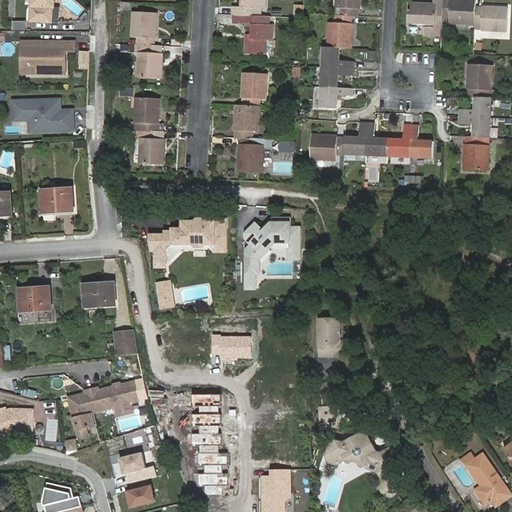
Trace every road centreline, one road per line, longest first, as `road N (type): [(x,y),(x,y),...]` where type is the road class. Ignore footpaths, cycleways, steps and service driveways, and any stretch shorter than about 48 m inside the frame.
road 1 (residential): [(111,236),(130,244),(161,371),(236,379),(241,388),(239,511)]
road 2 (residential): [(111,236),(106,0)]
road 3 (track): [(105,184),(316,195)]
road 4 (residential): [(208,0),(200,175)]
road 5 (residential): [(104,511),(84,468),(25,454),(0,459)]
